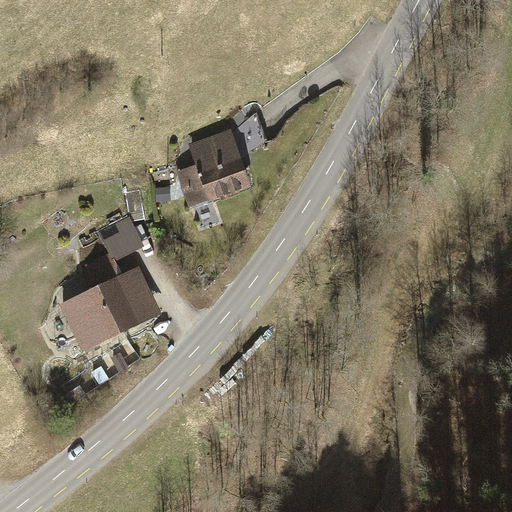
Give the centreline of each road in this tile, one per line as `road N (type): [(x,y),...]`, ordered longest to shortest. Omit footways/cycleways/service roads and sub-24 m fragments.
road 1 (tertiary): [(422,0),(314,198),(238,306),(161,389),(16,511)]
road 2 (track): [(289,511),(361,424),(386,345)]
